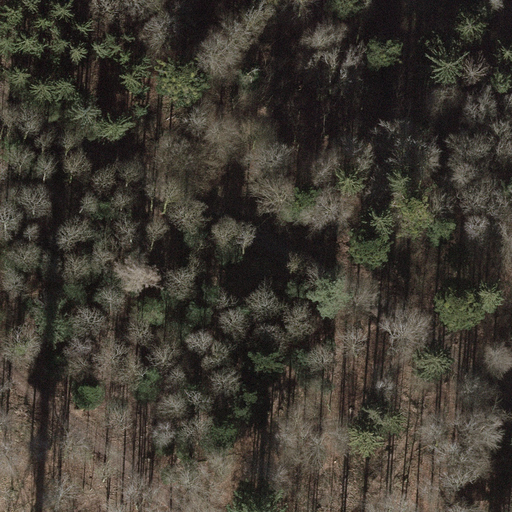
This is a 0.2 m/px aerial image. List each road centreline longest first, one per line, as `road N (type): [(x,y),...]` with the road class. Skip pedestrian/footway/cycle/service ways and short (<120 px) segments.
road 1 (track): [(0,110),(296,254),(511,400)]
road 2 (track): [(0,375),(167,511)]
